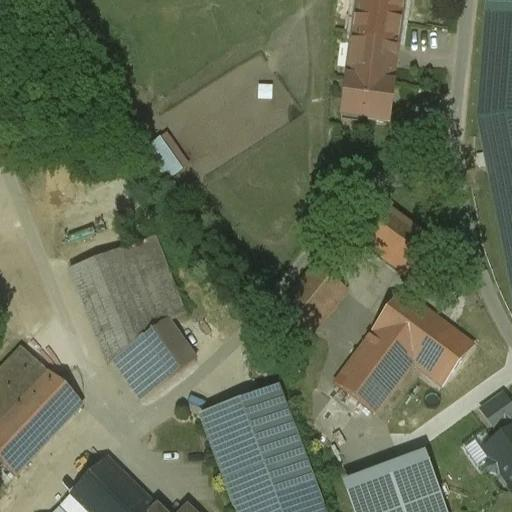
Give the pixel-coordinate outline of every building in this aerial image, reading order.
[(403,0),(358,0),(341,120),(389,127),(395,87),(391,86),(403,0)] [(511,0),(486,0),(485,17),(511,19),(511,0)] [(511,20),(485,17),(476,122),(511,301),(511,20)] [(166,139),(145,155),(165,184),(187,168),(166,139)] [(107,206),(74,216),(81,241),(115,230),(107,206)] [(382,207),(355,242),(415,287),(442,252),(382,207)] [(155,241),(71,273),(108,368),(113,364),(168,325),(186,319),(155,241)] [(313,269),(268,325),(302,352),(347,296),(313,269)] [(473,347),(404,295),(334,387),(376,418),(414,369),(441,389),(442,388),(473,347)] [(168,325),(113,364),(140,403),(196,363),(168,325)] [(86,409),(21,346),(0,367),(0,464),(17,480),(86,409)] [(326,511),(282,389),(201,418),(234,511),(326,511)] [(511,433),(485,453),(492,462),(488,465),(487,471),(490,476),(496,477),(501,474),(511,490),(510,492),(511,494),(511,433)] [(442,511),(422,458),(345,486),(354,511),(442,511)] [(138,511),(148,503),(106,463),(58,511),(138,511)] [(157,511),(148,503),(138,511),(157,511)]
